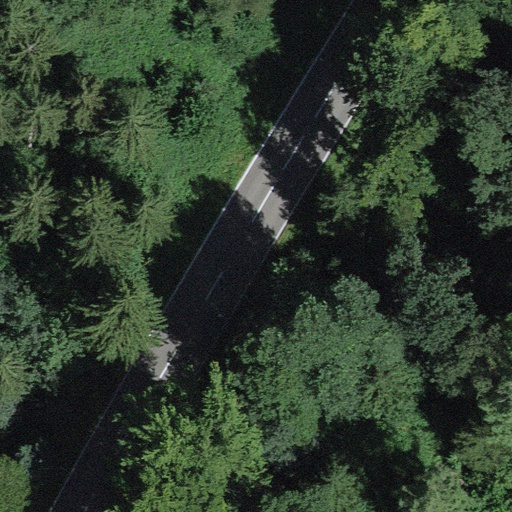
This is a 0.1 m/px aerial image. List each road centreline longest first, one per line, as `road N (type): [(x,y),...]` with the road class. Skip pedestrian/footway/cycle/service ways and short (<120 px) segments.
road 1 (tertiary): [(386,0),(77,511)]
road 2 (track): [(415,511),(511,363)]
